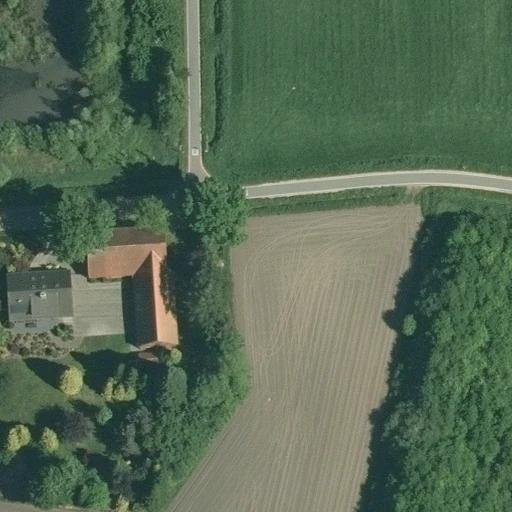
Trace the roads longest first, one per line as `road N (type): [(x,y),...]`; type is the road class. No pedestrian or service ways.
road 1 (unclassified): [(511,193),(462,186),(195,200)]
road 2 (residential): [(192,0),(195,200)]
road 3 (unclassified): [(195,200),(0,216)]
